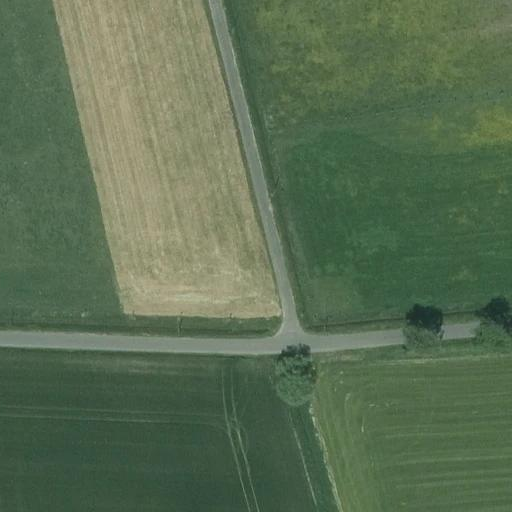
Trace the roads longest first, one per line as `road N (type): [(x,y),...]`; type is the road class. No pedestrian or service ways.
road 1 (residential): [(298,345),(212,0)]
road 2 (unclassified): [(0,338),(298,345)]
road 3 (unclassified): [(298,345),(511,325)]
